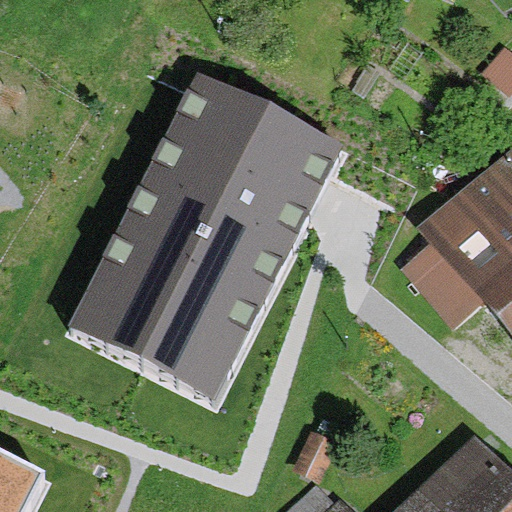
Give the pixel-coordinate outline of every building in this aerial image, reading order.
[(511,58),(502,50),(481,74),(511,100),(511,58)] [(220,410),(348,151),(199,77),(71,336),(220,410)] [(511,151),(422,227),(435,242),(402,270),(448,324),(483,295),(511,328),(511,151)] [(332,442),(310,433),(296,468),(318,477),(332,442)] [(511,511),(511,476),(477,440),(400,511),(345,511),(319,484),(289,511),(511,511)] [(0,511),(38,511),(53,482),(0,455),(0,511)]
